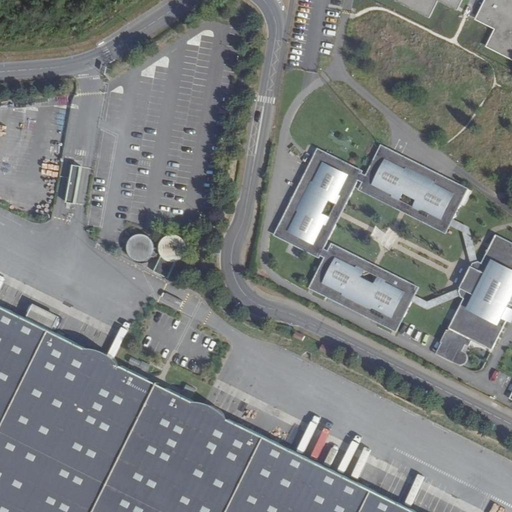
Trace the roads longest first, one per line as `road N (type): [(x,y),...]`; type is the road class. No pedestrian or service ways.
road 1 (unclassified): [(511,423),(250,298),(236,283),(232,246),(245,215),(277,27),(264,0)]
road 2 (unclassified): [(188,0),(90,60),(0,70)]
